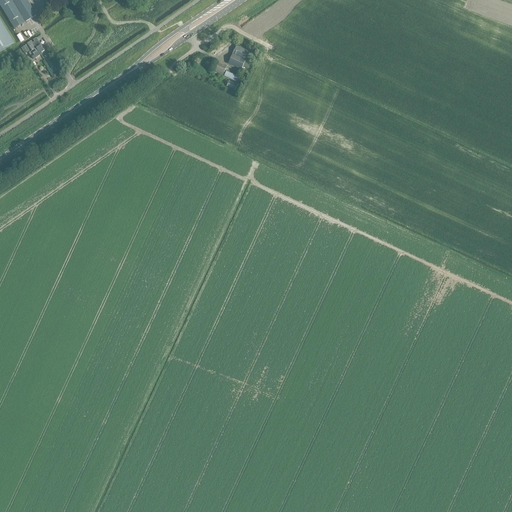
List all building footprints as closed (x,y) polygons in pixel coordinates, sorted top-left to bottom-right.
[(11,0),(0,0),(0,4),(15,29),(25,22),(11,0)] [(12,0),(26,22),(27,21),(35,17),(36,16),(26,0),(12,0)] [(0,21),(0,52),(14,44),(0,21)] [(35,42),(33,43),(41,55),(45,52),(36,38),(33,40),(35,42)] [(28,44),(32,51),(29,53),(34,60),(41,55),(33,43),(32,41),(28,44)] [(26,45),(22,48),(25,54),(30,51),(26,45)] [(228,64),(241,70),(250,52),(236,46),(228,64)] [(227,67),(227,68),(219,64),(215,72),(223,75),(225,71),(226,72),(224,77),(237,83),(239,78),(229,73),(231,69),(227,67)] [(235,91),(238,85),(230,81),(227,87),(235,91)]
